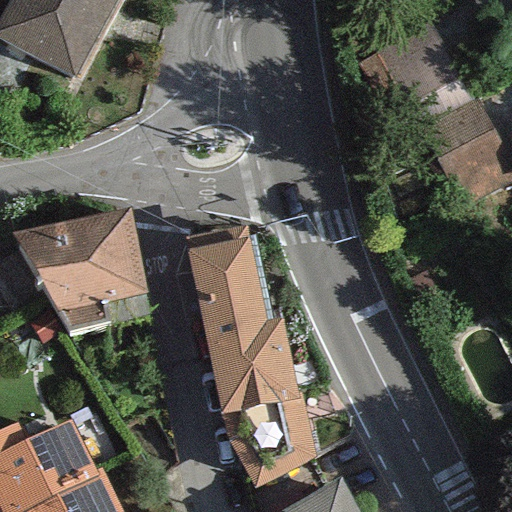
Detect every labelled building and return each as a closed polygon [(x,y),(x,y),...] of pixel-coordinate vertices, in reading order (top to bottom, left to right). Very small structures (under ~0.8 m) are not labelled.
[(21,0),(0,39),(0,69),(73,109),(132,0),(21,0)] [(511,159),(486,96),(428,119),(461,200),(511,178),(511,159)] [(126,210),(20,229),(67,329),(144,314),(126,210)] [(251,242),(186,253),(220,419),(255,491),(322,456),(283,324),(266,325),(251,242)] [(18,418),(0,427),(0,511),(121,511),(99,472),(93,473),(67,421),(29,440),(18,418)] [(352,511),(336,481),(278,511),(352,511)]
